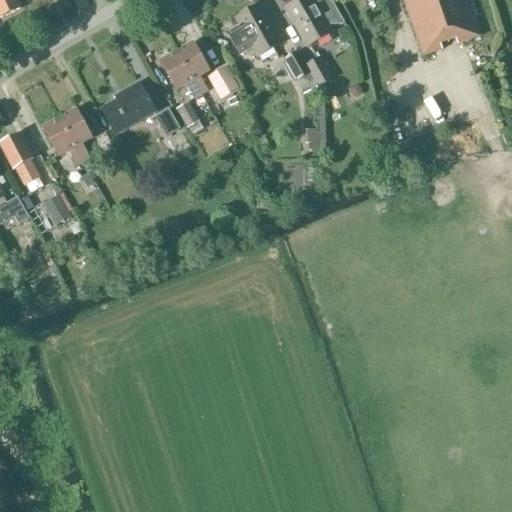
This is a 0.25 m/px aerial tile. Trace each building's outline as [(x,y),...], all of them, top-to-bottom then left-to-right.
[(0,0),(0,17),(1,19),(19,11),(13,0),(0,0)] [(316,0),(313,2),(311,0),(302,0),(285,10),(307,48),(331,34),(327,27),(329,26),(338,23),(342,21),(330,0),(316,0)] [(462,40),(479,34),(467,0),(404,0),(424,56),(464,43),(462,40)] [(282,44),(260,6),(236,20),(240,27),(227,34),(240,56),(252,48),(257,58),(282,44)] [(177,53),(201,96),(208,92),(200,78),(209,73),(193,44),(177,53)] [(201,96),(177,53),(160,63),(176,92),(186,86),(194,100),(201,96)] [(310,74),(318,88),(298,53),(285,61),(297,82),(310,74)] [(299,53),(298,53),(318,88),(332,80),(320,59),(306,67),(299,53)] [(210,78),(221,98),(237,89),(226,69),(210,78)] [(116,136),(156,113),(139,84),(121,94),(123,98),(101,110),(116,136)] [(188,129),(199,122),(188,103),(176,109),(188,129)] [(92,140),(76,111),(60,120),(83,163),(90,159),(82,145),(92,140)] [(166,137),(179,130),(168,111),(155,118),(166,137)] [(60,120),(43,129),(58,158),(68,153),(76,167),(83,163),(60,120)] [(25,187),(40,179),(30,161),(31,161),(18,135),(1,144),(14,170),(15,169),(25,187)] [(83,163),(89,174),(90,174),(92,179),(101,174),(98,168),(93,158),(90,159),(83,163)] [(82,181),(87,191),(95,187),(90,177),(82,181)] [(44,205),(56,227),(71,219),(59,197),(44,205)] [(0,206),(0,226),(14,218),(18,227),(30,220),(26,213),(20,203),(18,198),(8,204),(7,204),(6,203),(0,206)] [(20,203),(26,213),(33,209),(27,199),(20,203)] [(69,229),(74,237),(82,232),(78,224),(69,229)]
